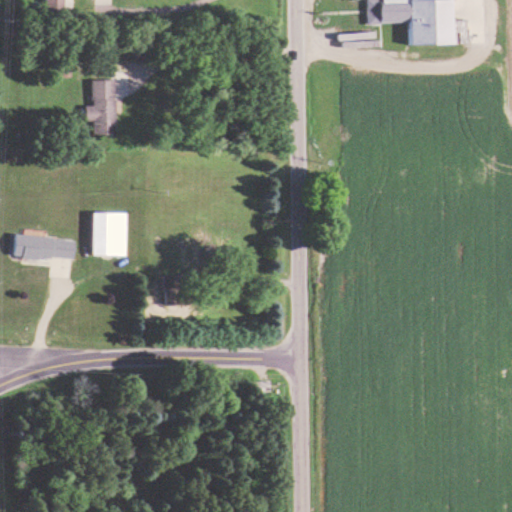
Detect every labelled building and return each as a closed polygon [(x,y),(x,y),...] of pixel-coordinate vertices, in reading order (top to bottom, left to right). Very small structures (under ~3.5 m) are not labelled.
[(41,0),(42,13),(62,13),(62,0),(41,0)] [(451,45),(449,0),(363,0),(364,25),(407,24),(407,46),(451,45)] [(84,122),(91,122),(91,135),(113,135),(113,81),(90,81),(90,106),(84,106),(84,122)] [(123,256),(123,212),(90,212),(90,256),(123,256)] [(72,240),(12,235),(10,255),(70,261),(72,240)] [(175,239),(175,275),(161,275),(161,293),(183,293),(183,277),(206,277),(206,239),(175,239)]
